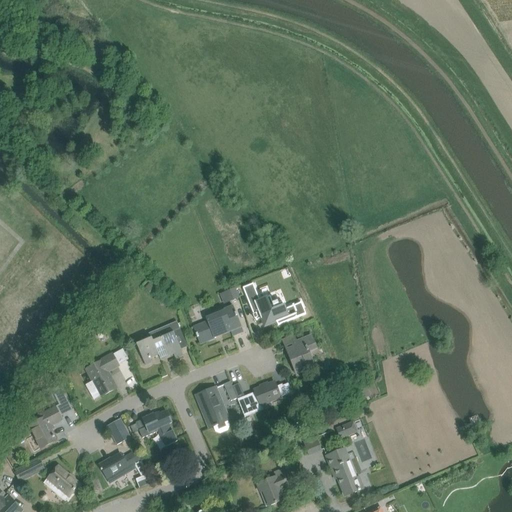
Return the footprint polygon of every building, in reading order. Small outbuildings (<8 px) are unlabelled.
[(149,284),(146,289),(153,294),(156,290),(149,284)] [(253,284),(243,288),(253,315),(254,319),(255,319),(256,321),(261,319),(261,320),(262,319),(261,319),(265,317),(265,318),(266,318),(267,321),(267,322),(276,318),(277,322),(276,322),(276,323),(277,323),(278,326),(306,314),(304,309),(303,309),(301,303),(293,307),(293,306),(286,309),(285,308),(283,302),(278,304),(277,302),(273,304),(270,297),(265,299),(264,299),(259,301),(253,284)] [(235,288),(226,292),(229,301),(239,297),(235,288)] [(194,328),(197,335),(200,344),(216,338),(215,336),(231,330),(233,336),(242,332),(236,317),(237,317),(236,313),(235,313),(232,307),(223,311),(225,315),(194,328)] [(176,339),(173,331),(153,339),(151,336),(136,342),(143,360),(149,358),(158,354),(157,350),(164,347),(167,355),(173,353),(176,359),(183,356),(179,347),(176,339)] [(311,336),(301,340),(292,344),(295,352),(289,354),(297,374),(303,371),(302,369),(313,365),(307,351),(316,348),(311,336)] [(94,383),(87,387),(92,396),(99,392),(101,397),(116,388),(107,372),(118,366),(112,355),(86,369),(94,383)] [(68,368),(72,372),(78,365),(73,361),(68,368)] [(237,399),(232,387),(230,382),(224,385),(231,401),(232,401),(237,399)] [(277,387),(275,383),(254,391),(254,392),(244,396),(239,384),(232,387),(237,399),(241,408),(258,402),(260,406),(286,395),(282,385),(277,387)] [(212,427),(213,427),(215,432),(220,434),(228,431),(230,426),(228,421),(229,420),(219,397),(216,388),(196,396),(202,411),(205,410),(212,427)] [(360,399),(369,396),(367,389),(357,392),(360,399)] [(41,448),(47,445),(56,441),(49,426),(62,420),(56,408),(35,418),(37,422),(29,425),(41,448)] [(136,424),(130,427),(133,433),(140,430),(143,438),(151,434),(158,431),(165,447),(177,441),(169,424),(171,423),(166,412),(154,417),(154,415),(135,423),(136,424)] [(336,429),(341,440),(358,432),(353,421),(336,429)] [(123,445),(132,441),(125,423),(111,429),(116,442),(118,447),(123,445)] [(301,448),(305,460),(322,455),(319,443),(301,448)] [(345,450),(336,453),(327,457),(332,471),(334,470),(345,496),(355,492),(355,493),(360,491),(360,490),(363,489),(359,478),(357,479),(345,450)] [(110,483),(136,468),(129,455),(124,458),(121,454),(111,459),(99,465),(102,469),(101,470),(101,471),(102,470),(110,483)] [(40,460),(14,474),(19,481),(37,472),(44,469),(40,460)] [(263,492),(265,497),(269,506),(285,500),(280,489),(287,486),(288,487),(296,483),(289,466),(274,473),(276,477),(257,485),(260,493),(263,492)] [(59,467),(52,475),(49,479),(56,485),(51,491),(64,502),(79,485),(59,467)] [(144,467),(139,469),(143,477),(148,475),(144,467)] [(148,478),(137,483),(139,488),(150,484),(148,478)] [(5,494),(0,499),(0,511),(22,511),(23,511),(8,497),(5,495),(5,494)]
